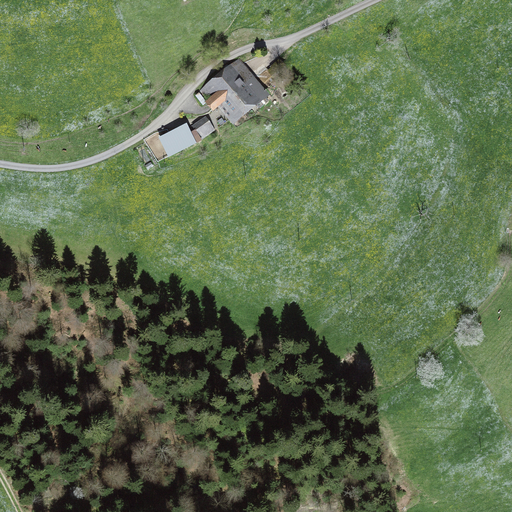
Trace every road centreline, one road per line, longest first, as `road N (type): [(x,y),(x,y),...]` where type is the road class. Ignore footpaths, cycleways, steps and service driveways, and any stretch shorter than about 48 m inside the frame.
road 1 (track): [(0,162),(49,167),(106,153),(161,119),(227,57),(371,0)]
road 2 (track): [(511,268),(466,326),(378,397)]
